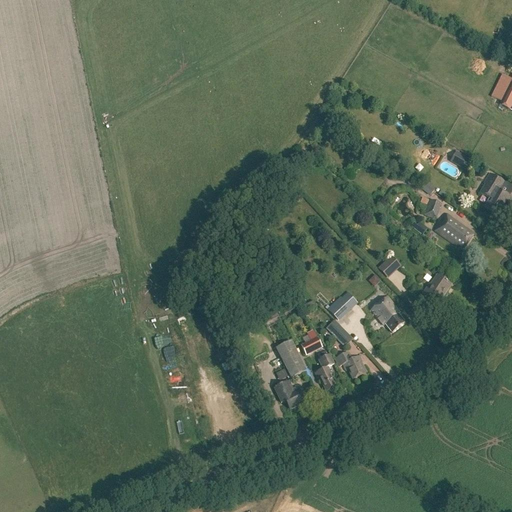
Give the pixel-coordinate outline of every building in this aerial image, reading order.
[(511,78),(498,107),(509,112),(511,105),(511,78)] [(460,148),(472,154),(477,144),(465,138),(460,148)] [(451,163),(466,172),(472,162),(457,153),(451,163)] [(482,208),(497,218),(497,216),(499,217),(505,209),(503,208),(510,197),(511,193),(511,186),(505,182),(504,183),(489,173),(483,183),(484,184),(478,194),(487,200),(482,208)] [(425,217),(434,220),(435,218),(438,219),(442,206),(430,202),(425,217)] [(474,235),(447,216),(435,233),(457,247),(458,246),(464,250),(474,235)] [(379,269),(389,279),(402,267),(392,256),(379,269)] [(413,302),(424,309),(430,300),(437,305),(451,285),(436,275),(424,293),(421,291),(413,302)] [(371,280),(374,287),(382,284),(379,277),(371,280)] [(341,297),(329,310),(340,322),(353,309),(341,297)] [(372,310),(371,311),(383,327),(385,325),(392,334),(405,324),(398,315),(400,314),(387,298),(382,303),(372,310)] [(305,308),(307,313),(317,308),(315,303),(305,308)] [(326,329),(344,349),(353,341),(334,322),(326,329)] [(315,331),(308,335),(312,341),(318,337),(315,331)] [(393,338),(402,356),(416,350),(407,331),(393,338)] [(318,340),(301,349),(306,359),(323,350),(318,340)] [(306,374),(291,343),(277,350),(292,381),(306,374)] [(347,373),(352,383),(366,376),(361,366),(362,365),(359,357),(351,361),(348,354),(333,361),(337,369),(341,367),(345,374),(347,373)] [(323,372),(315,376),(318,383),(320,382),(326,395),(336,390),(330,377),(331,376),(328,369),(334,367),(330,357),(318,363),(323,372)] [(227,376),(229,383),(235,382),(232,374),(227,376)] [(285,403),(290,412),(305,405),(298,390),(293,392),(289,384),(274,391),(281,405),(285,403)]
